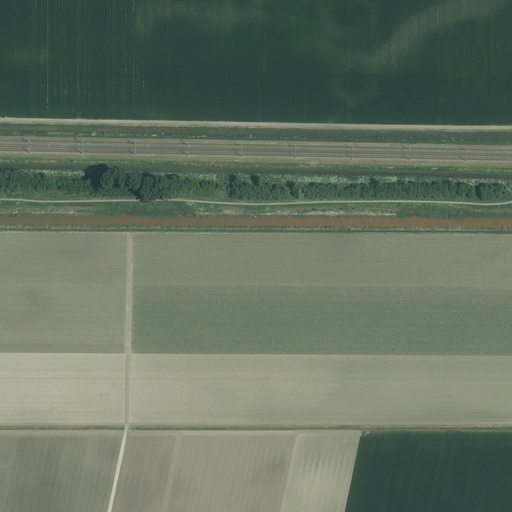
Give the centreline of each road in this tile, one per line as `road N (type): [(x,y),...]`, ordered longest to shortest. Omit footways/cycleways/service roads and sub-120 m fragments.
road 1 (track): [(511,147),(0,137)]
road 2 (track): [(511,165),(0,156)]
